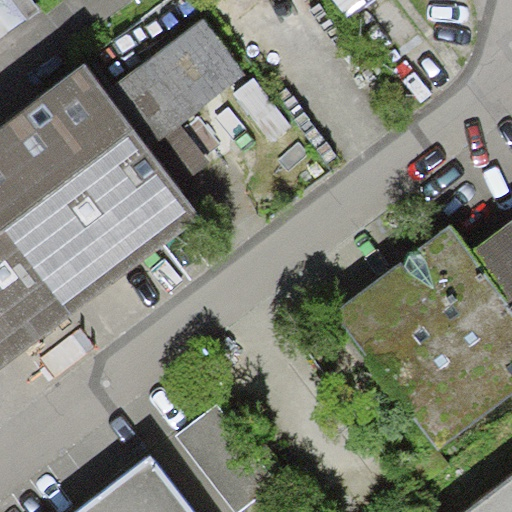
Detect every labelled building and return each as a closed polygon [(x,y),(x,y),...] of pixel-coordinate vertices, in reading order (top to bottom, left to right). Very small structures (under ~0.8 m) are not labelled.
[(337,0),(350,16),(370,0),(337,0)] [(112,93),(153,145),(248,73),(207,20),(112,93)] [(89,61),(0,128),(0,365),(203,211),(153,145),(112,93),(89,61)] [(457,227),(341,311),(441,447),(511,395),(511,301),(477,254),(457,227)] [(511,227),(477,254),(511,301),(511,227)] [(198,511),(159,459),(89,511),(198,511)] [(511,511),(511,471),(458,511),(511,511)]
